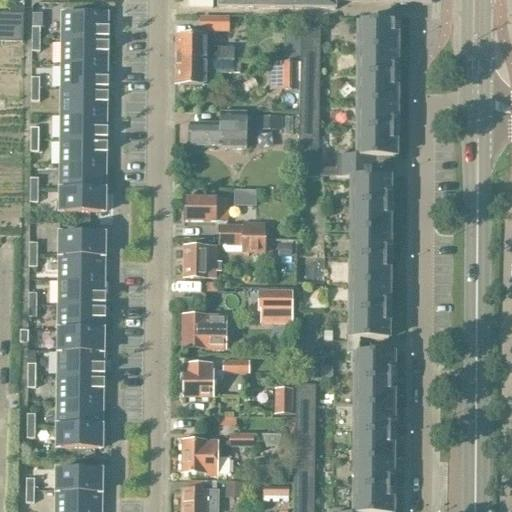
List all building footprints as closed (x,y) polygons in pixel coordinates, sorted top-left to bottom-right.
[(217,0),(217,9),(336,10),(336,3),(335,0),(217,0)] [(0,41),(23,43),(23,14),(0,13),(0,41)] [(106,41),(106,38),(108,39),(108,29),(106,29),(106,15),(62,14),(62,41),(106,41)] [(393,34),(393,22),(362,22),(360,156),(336,156),(336,178),(355,178),(353,339),(387,339),(387,324),(384,324),(384,302),(387,302),(388,270),(385,270),(385,248),(388,247),(389,216),(385,216),(386,194),(389,194),(389,177),(384,177),(384,169),(381,166),(381,157),(395,157),(395,140),(392,140),(392,119),(395,119),(396,87),(392,87),(392,65),(396,65),(396,33),(393,34)] [(245,37),(245,24),(221,24),(220,36),(245,37)] [(39,40),(39,28),(31,28),(31,40),(39,40)] [(312,177),(314,28),(300,28),(300,47),(300,61),(298,177),(312,177)] [(176,36),(175,61),(232,61),(232,50),(205,50),(206,37),(176,36)] [(39,40),(31,40),(31,52),(39,53),(39,40)] [(106,67),(106,54),(108,54),(108,44),(106,44),(106,41),(62,41),(61,66),(106,67)] [(300,47),(285,47),(285,61),(300,61),(300,47)] [(216,62),(216,61),(175,61),(175,86),(205,86),(205,74),(231,75),(231,62),(216,62)] [(297,65),(283,64),(283,91),(297,91),(297,65)] [(105,92),(105,89),(107,89),(108,80),(105,80),(106,67),(61,66),(61,91),(105,92)] [(39,91),(39,79),(31,79),(30,91),(39,91)] [(39,91),(30,91),(30,103),(39,103),(39,91)] [(61,116),(105,117),(105,104),(107,104),(107,94),(105,94),(105,92),(61,91),(61,116)] [(246,151),(246,113),(219,113),(219,126),(189,125),(189,126),(187,128),(187,143),(189,145),(189,146),(220,147),(220,151),(246,151)] [(105,117),(61,116),(60,141),(104,142),(104,139),(107,139),(107,130),(105,130),(105,117)] [(280,119),(256,119),(256,131),(280,131),(280,119)] [(30,141),(38,141),(38,129),(30,129),(30,141)] [(38,141),(30,141),(30,153),(38,153),(38,141)] [(104,142),(60,141),(60,167),(104,167),(104,154),(106,154),(107,145),(104,145),(104,142)] [(104,167),(60,167),(60,191),(59,191),(59,192),(104,192),(104,191),(104,167)] [(29,191),(37,192),(38,179),(29,179),(29,191)] [(37,192),(29,191),(29,204),(37,204),(37,192)] [(104,192),(59,192),(59,213),(104,214),(104,192)] [(227,223),(227,199),(185,198),(185,223),(227,223)] [(219,242),(264,242),(265,225),(242,225),(242,227),(218,227),(219,242)] [(103,257),(104,236),(59,235),(58,257),(103,257)] [(264,254),(264,242),(219,242),(241,242),(241,254),(264,254)] [(28,256),(37,256),(37,244),(28,244),(28,256)] [(290,244),(279,244),(279,254),(290,254),(290,244)] [(215,280),(215,273),(219,273),(219,263),(215,263),(215,248),(184,248),(183,279),(215,280)] [(37,256),(28,256),(28,268),(36,268),(37,256)] [(59,282),(103,282),(103,258),(103,257),(58,257),(59,257),(59,282)] [(103,282),(59,282),(58,307),(102,307),(102,305),(105,305),(105,295),(103,295),(103,282)] [(36,307),(36,295),(28,294),(28,307),(36,307)] [(289,295),(261,295),(261,310),(289,310),(289,295)] [(36,307),(28,307),(28,319),(36,319),(36,307)] [(102,307),(58,307),(58,331),(57,331),(57,332),(102,333),(102,332),(102,320),(104,320),(105,310),(102,310),(102,307)] [(225,351),(225,318),(183,317),(182,350),(225,351)] [(19,344),(27,344),(28,332),(19,332),(19,344)] [(102,353),(102,333),(57,332),(57,353),(102,353)] [(57,353),(58,353),(57,378),(101,378),(101,375),(104,375),(104,366),(102,366),(102,354),(102,353),(57,353)] [(390,511),(391,500),(387,500),(387,477),(391,477),(391,446),(388,446),(388,424),(392,424),(392,392),(388,392),(389,370),(392,370),(392,354),(358,353),(355,511),(390,511)] [(239,362),(222,362),(222,375),(239,376),(239,362)] [(213,400),(213,371),(211,371),(211,365),(184,365),(184,371),(182,371),(181,399),(213,400)] [(27,378),(35,378),(35,366),(27,366),(27,378)] [(35,378),(27,378),(27,389),(35,389),(35,378)] [(57,403),(101,403),(101,391),(103,391),(104,381),(101,381),(101,378),(57,378),(57,403)] [(307,511),(309,386),(296,386),(293,511),(307,511)] [(275,416),(292,416),(292,391),(275,391),(275,416)] [(101,403),(57,403),(57,427),(56,427),(56,428),(101,429),(101,428),(101,403)] [(26,428),(34,428),(34,416),(26,416),(26,428)] [(34,428),(26,428),(26,440),(34,440),(34,428)] [(56,428),(56,450),(101,450),(101,429),(56,428)] [(252,436),(228,436),(228,448),(252,448),(252,436)] [(204,477),(216,477),(216,475),(226,476),(228,474),(228,462),(226,460),(216,460),(217,443),(182,442),(181,475),(204,475),(204,477)] [(100,493),(101,472),(56,471),(55,493),(100,493)] [(25,492),(34,492),(34,480),(25,480),(25,492)] [(215,492),(215,483),(187,483),(188,492),(181,492),(180,511),(216,511),(217,492),(215,492)] [(241,484),(225,484),(225,495),(241,495),(241,484)] [(288,490),(263,490),(263,503),(268,504),(268,500),(273,500),(273,504),(278,504),(278,500),(283,500),(283,504),(289,504),(289,500),(288,500),(288,490)] [(25,492),(25,504),(33,504),(34,492),(25,492)] [(55,493),(55,494),(56,494),(55,511),(99,511),(100,494),(100,493),(55,493)]
